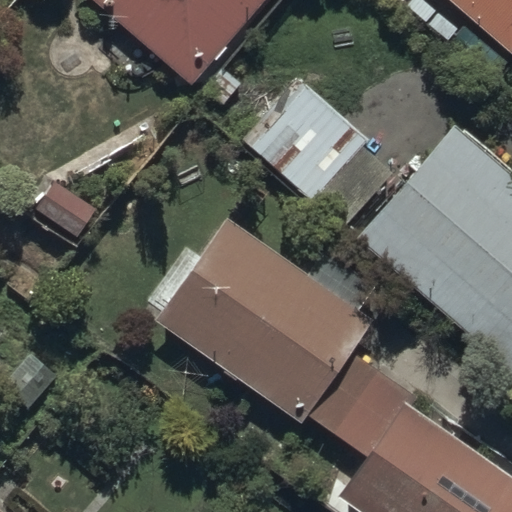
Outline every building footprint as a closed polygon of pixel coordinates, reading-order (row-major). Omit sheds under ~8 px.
[(186,90),(263,0),(107,0),(96,13),(186,90)] [(511,0),(432,0),(499,58),(511,42),(511,0)] [(293,99),(242,158),(305,212),(356,153),(293,99)] [(511,184),(449,132),(352,249),(511,380),(511,184)] [(222,237),(152,342),(291,434),(361,329),(222,237)] [(511,511),(511,488),(392,411),(328,510),(330,511),(511,511)]
